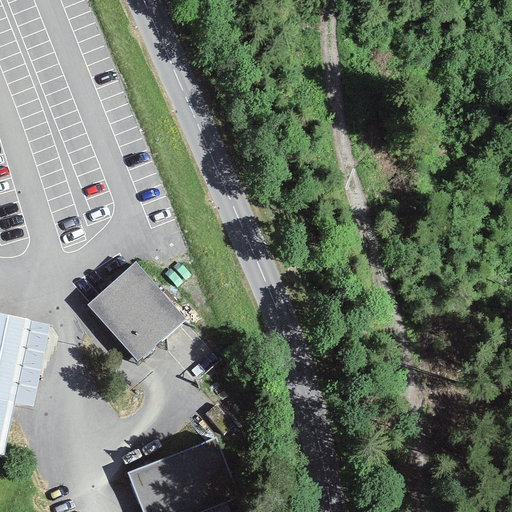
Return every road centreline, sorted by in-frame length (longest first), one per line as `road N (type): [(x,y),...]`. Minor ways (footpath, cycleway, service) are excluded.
road 1 (tertiary): [(327,511),(296,371),(143,0)]
road 2 (track): [(425,511),(408,374),(337,94),(336,0)]
